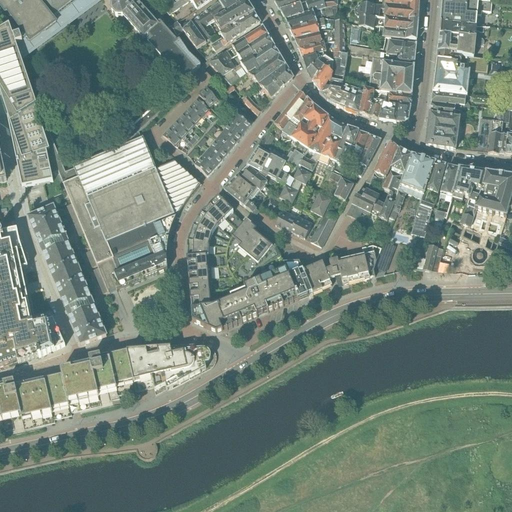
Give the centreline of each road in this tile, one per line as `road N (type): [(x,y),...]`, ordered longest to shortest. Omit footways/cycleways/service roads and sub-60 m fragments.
road 1 (secondary): [(245,366),(360,304),(511,292)]
road 2 (secondary): [(0,454),(138,421),(245,366)]
road 3 (residential): [(78,354),(23,220),(0,115)]
road 4 (residential): [(211,188),(155,137),(207,80),(201,69)]
road 5 (residential): [(186,337),(179,240),(211,188)]
road 6 (residential): [(433,0),(417,150)]
road 7 (residential): [(211,188),(300,82)]
road 8 (residential): [(300,82),(340,116),(417,150)]
road 9 (residential): [(211,188),(323,258)]
